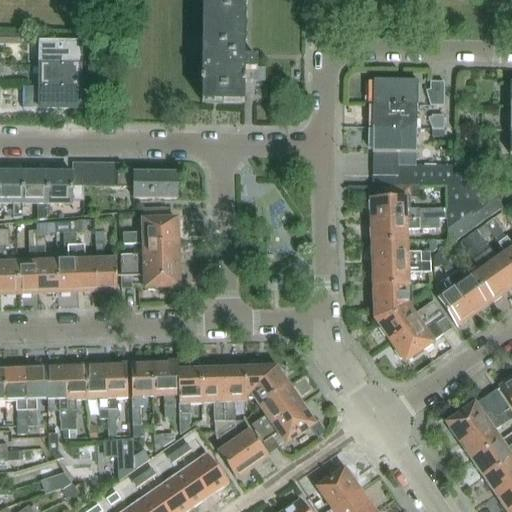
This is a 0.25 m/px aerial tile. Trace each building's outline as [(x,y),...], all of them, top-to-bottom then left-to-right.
[(203,0),(202,78),(201,78),(201,84),(202,84),(202,103),(205,103),(205,100),(241,101),(241,104),(244,104),(244,84),(245,84),(246,82),(264,82),(265,69),(256,69),(257,59),(243,59),(243,0),(203,0)] [(0,36),(0,45),(21,46),(21,37),(0,36)] [(40,65),(40,66),(80,66),(79,66),(79,45),(81,45),(81,44),(80,44),(66,44),(40,44),(40,45),(41,45),(41,65),(40,65)] [(80,66),(40,66),(40,67),(41,67),(41,87),(41,88),(80,88),(79,88),(79,67),(80,67),(80,66)] [(373,107),(416,107),(417,107),(417,82),(373,82),(373,83),(374,83),(373,107)] [(429,91),(425,92),(430,107),(444,107),(444,83),(430,83),(429,91)] [(41,88),(41,87),(39,87),(39,110),(40,110),(40,105),(58,105),(58,110),(80,110),(80,109),(79,109),(79,89),(80,89),(80,88),(41,88)] [(416,107),(373,107),(373,130),(416,130),(416,107)] [(429,130),(442,131),(442,119),(431,119),(426,122),(429,130)] [(373,152),(372,152),(372,154),(372,166),(398,166),(416,166),(416,154),(417,154),(417,153),(416,153),(416,130),(373,130),(373,152)] [(442,131),(429,130),(429,143),(442,143),(442,131)] [(72,174),(47,174),(47,207),(73,207),(73,202),(84,202),(84,188),(85,164),(72,164),(72,174)] [(97,189),(97,164),(85,164),(84,188),(97,189)] [(97,164),(97,189),(108,189),(108,164),(97,164)] [(118,177),(118,164),(108,164),(108,189),(118,189),(118,177)] [(398,166),(372,166),(372,177),(398,177),(398,166)] [(398,177),(372,177),(373,188),(398,188),(420,187),(420,188),(446,187),(446,209),(447,220),(447,248),(503,209),(482,177),(482,167),(416,166),(398,166),(398,177)] [(0,173),(0,206),(13,207),(12,220),(22,220),(23,207),(23,174),(0,173)] [(23,174),(23,207),(37,207),(36,222),(47,220),(47,207),(47,174),(23,174)] [(134,177),(118,177),(118,189),(133,189),(133,200),(177,200),(177,175),(134,175),(134,177)] [(439,220),(447,220),(446,209),(411,210),(410,199),(420,198),(420,188),(420,187),(398,188),(373,188),(373,200),(369,200),(369,216),(372,216),(372,222),(439,220)] [(168,210),(158,210),(142,211),(142,220),(140,220),(141,234),(122,234),(123,246),(141,245),(179,244),(179,243),(177,243),(177,238),(179,238),(179,221),(176,221),(176,220),(168,221),(168,210)] [(370,228),(370,244),(409,243),(408,231),(439,230),(439,220),(372,222),(372,228),(370,228)] [(493,221),(485,226),(491,235),(497,245),(504,254),(511,265),(511,243),(508,237),(505,239),(493,221)] [(86,222),(75,223),(76,233),(86,232),(86,222)] [(75,223),(55,225),(56,234),(76,233),(75,223)] [(0,294),(4,294),(4,296),(18,296),(17,263),(7,264),(6,250),(9,249),(8,231),(0,231),(0,294)] [(29,263),(17,263),(18,296),(33,295),(33,293),(38,293),(36,232),(28,233),(29,263)] [(36,232),(38,293),(43,293),(43,295),(58,294),(57,262),(45,262),(44,240),(36,240),(36,232)] [(104,232),(95,233),(95,246),(104,246),(104,232)] [(478,236),(470,241),(506,292),(510,289),(511,290),(511,289),(511,265),(504,254),(497,259),(483,240),(481,241),(478,236)] [(506,292),(470,241),(465,245),(470,254),(469,255),(480,271),(471,278),(490,305),(503,296),(502,295),(506,292)] [(444,242),(428,243),(428,253),(431,253),(433,253),(444,245),(444,242)] [(373,260),(374,266),(431,264),(431,253),(428,253),(409,253),(409,243),(370,244),(371,260),(373,260)] [(121,257),(121,266),(178,264),(177,260),(180,260),(179,244),(141,245),(141,256),(121,257)] [(85,246),(75,247),(76,292),(82,291),(83,293),(96,293),(96,291),(97,291),(96,260),(85,261),(85,246)] [(117,290),(116,260),(105,260),(104,246),(95,246),(96,260),(97,291),(102,291),(102,293),(116,292),(116,290),(117,290)] [(76,292),(75,247),(68,247),(68,261),(57,262),(58,294),(72,294),(72,292),(76,292)] [(446,260),(440,264),(441,266),(449,278),(447,279),(473,315),(477,312),(478,314),(490,305),(471,278),(466,281),(444,250),(440,253),(446,260)] [(434,258),(434,269),(438,269),(441,266),(440,264),(446,260),(440,253),(434,258)] [(121,290),(122,290),(132,290),(131,277),(144,277),(145,289),(147,289),(148,291),(155,291),(156,289),(178,288),(181,288),(180,271),(178,271),(178,264),(121,266),(121,290)] [(371,271),(372,288),(408,287),(410,287),(409,275),(431,274),(431,264),(374,266),(374,271),(371,271)] [(446,295),(438,301),(437,301),(455,327),(456,326),(457,328),(469,320),(468,318),(473,315),(447,279),(439,285),(446,295)] [(377,327),(379,329),(409,307),(408,306),(408,287),(372,288),(373,305),(375,305),(376,320),(379,325),(377,327)] [(389,344),(390,345),(439,311),(433,303),(425,309),(415,316),(409,307),(379,329),(383,335),(385,333),(391,343),(389,344)] [(434,345),(433,343),(452,329),(439,311),(390,345),(399,358),(401,356),(404,362),(421,351),(422,353),(434,345)] [(175,419),(174,374),(173,364),(168,364),(167,362),(151,363),(152,400),(163,400),(164,420),(175,419)] [(131,366),(130,366),(132,408),(133,425),(140,424),(142,424),(141,407),(143,407),(143,400),(152,400),(151,363),(136,363),(136,365),(131,366)] [(118,420),(118,400),(128,400),(126,364),(110,364),(111,366),(106,367),(107,420),(108,420),(109,438),(116,438),(115,420),(118,420)] [(178,364),(177,364),(180,436),(190,430),(189,407),(202,407),(201,371),(184,372),(184,374),(178,374),(178,364)] [(66,368),(68,432),(76,432),(76,421),(77,421),(76,403),(87,402),(86,365),(70,366),(71,368),(66,368)] [(101,365),(86,365),(87,402),(98,402),(99,421),(107,420),(106,367),(101,367),(101,365)] [(60,432),(68,432),(66,368),(61,368),(61,366),(46,367),(47,403),(47,404),(58,404),(59,422),(60,422),(60,432)] [(47,403),(46,367),(30,367),(30,369),(25,369),(27,413),(36,413),(36,403),(47,403)] [(20,368),(5,368),(6,404),(15,404),(15,413),(27,413),(25,369),(20,370),(20,368)] [(250,397),(258,408),(289,387),(276,368),(265,369),(265,371),(260,371),(259,369),(245,370),(247,397),(250,397)] [(235,432),(235,423),(234,406),(247,406),(247,397),(245,370),(228,370),(228,372),(223,372),(226,433),(228,432),(235,432)] [(217,371),(201,371),(202,407),(213,406),(214,433),(226,433),(223,372),(217,373),(217,371)] [(504,386),(499,389),(511,408),(511,377),(503,384),(504,386)] [(251,427),(258,436),(300,407),(296,402),(298,401),(289,387),(258,408),(264,418),(251,427)] [(509,410),(496,391),(485,399),(474,406),(463,413),(464,414),(447,425),(448,426),(446,427),(455,439),(456,438),(460,443),(504,413),(509,410)] [(300,407),(258,436),(270,454),(279,448),(272,438),(279,433),(286,444),(312,425),(314,424),(304,410),(303,411),(300,407)] [(16,436),(27,436),(27,429),(27,413),(15,413),(16,436)] [(504,413),(460,443),(462,446),(460,447),(470,462),(501,440),(495,432),(510,422),(504,413)] [(256,467),(268,458),(266,457),(267,456),(250,432),(244,422),(235,423),(235,432),(228,432),(234,442),(251,467),(255,465),(256,467)] [(226,448),(217,454),(235,479),(236,480),(248,472),(247,470),(251,467),(234,442),(228,432),(226,433),(214,433),(214,443),(220,439),(226,448)] [(49,464),(64,460),(57,453),(56,434),(47,434),(47,438),(48,450),(45,450),(49,464)] [(174,435),(154,436),(155,453),(155,454),(175,441),(174,439),(174,435)] [(501,440),(470,462),(479,475),(481,474),(484,478),(511,458),(511,445),(507,449),(501,440)] [(133,441),(113,442),(114,457),(133,456),(133,441)] [(187,444),(177,451),(181,458),(191,451),(187,444)] [(177,451),(167,458),(172,465),(181,458),(177,451)] [(146,452),(134,460),(139,468),(151,459),(146,452)] [(207,455),(189,468),(209,498),(228,485),(207,455)] [(511,458),(484,478),(482,479),(491,492),(493,491),(496,496),(511,484),(511,458)] [(189,468),(171,481),(191,510),(209,498),(189,468)] [(151,469),(141,476),(146,482),(156,476),(151,469)] [(317,511),(329,511),(360,491),(359,490),(358,491),(355,488),(357,487),(346,470),(318,489),(328,504),(324,506),(317,511)] [(71,484),(64,474),(52,478),(57,491),(61,490),(62,491),(71,484)] [(141,476),(131,483),(136,489),(146,482),(141,476)] [(171,481),(153,493),(166,511),(188,511),(191,510),(171,481)] [(511,484),(496,496),(499,500),(497,501),(504,511),(508,511),(511,509),(511,484)] [(66,489),(62,492),(67,502),(75,498),(79,495),(72,485),(66,489)] [(360,491),(329,511),(374,511),(364,496),(362,498),(360,494),(362,493),(360,491)] [(116,493),(106,500),(110,507),(120,500),(116,493)] [(166,511),(153,493),(135,505),(140,511),(166,511)] [(79,495),(75,498),(81,509),(87,505),(79,495)] [(284,511),(307,511),(301,501),(297,503),(295,502),(290,506),(290,508),(284,511)] [(314,506),(317,511),(324,506),(320,501),(314,506)]
